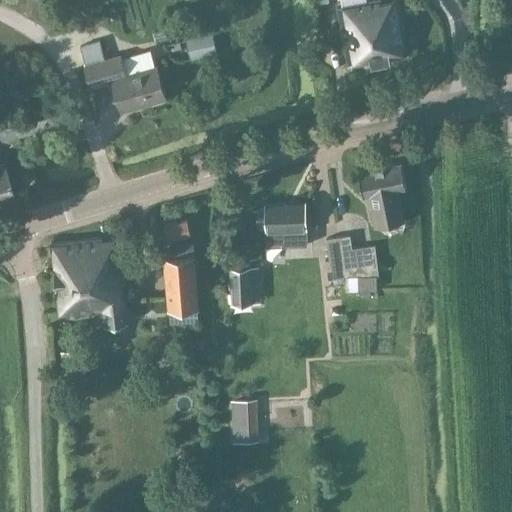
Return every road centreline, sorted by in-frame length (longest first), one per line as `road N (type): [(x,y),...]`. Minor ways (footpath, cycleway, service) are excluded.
road 1 (tertiary): [(10,229),(254,152),(511,93)]
road 2 (unclassified): [(38,511),(32,315),(10,229)]
